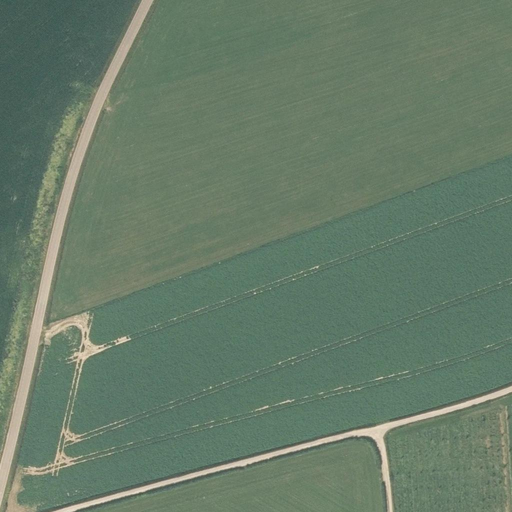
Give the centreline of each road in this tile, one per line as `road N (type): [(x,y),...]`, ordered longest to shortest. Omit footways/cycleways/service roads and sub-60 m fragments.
road 1 (tertiary): [(0,485),(77,157),(147,0)]
road 2 (track): [(373,430),(64,511)]
road 3 (track): [(511,388),(373,430)]
